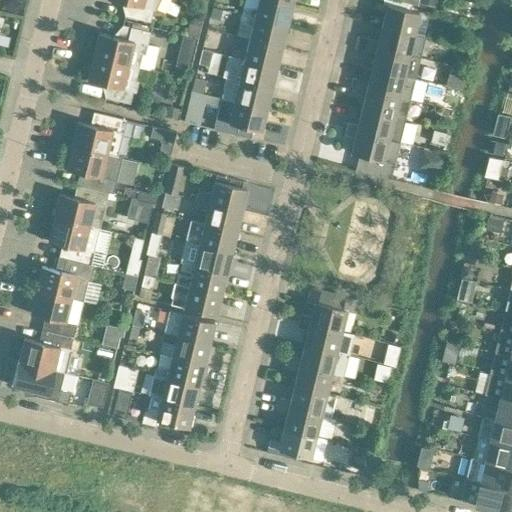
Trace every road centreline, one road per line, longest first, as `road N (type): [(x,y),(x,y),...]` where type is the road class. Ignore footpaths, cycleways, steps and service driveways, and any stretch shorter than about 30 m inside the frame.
road 1 (residential): [(224,469),(337,0)]
road 2 (residential): [(224,469),(0,414)]
road 3 (residential): [(397,511),(224,469)]
